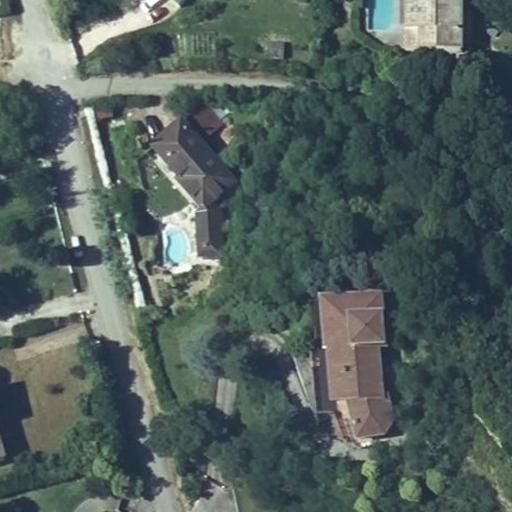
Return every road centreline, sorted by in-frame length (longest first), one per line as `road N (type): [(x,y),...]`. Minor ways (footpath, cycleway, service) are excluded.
road 1 (residential): [(51,91),(319,87),(382,126),(511,172)]
road 2 (residential): [(165,511),(51,91)]
